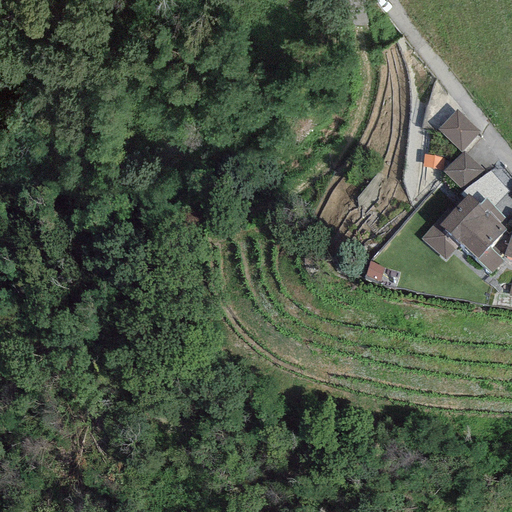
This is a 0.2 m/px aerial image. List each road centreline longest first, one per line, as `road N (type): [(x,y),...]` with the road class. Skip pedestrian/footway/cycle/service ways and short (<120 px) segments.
road 1 (track): [(261,511),(143,402),(122,345),(132,294),(163,151),(182,145),(224,203),(240,211),(270,205),(345,143),(362,104),(360,24)]
road 2 (residential): [(387,0),(511,159)]
